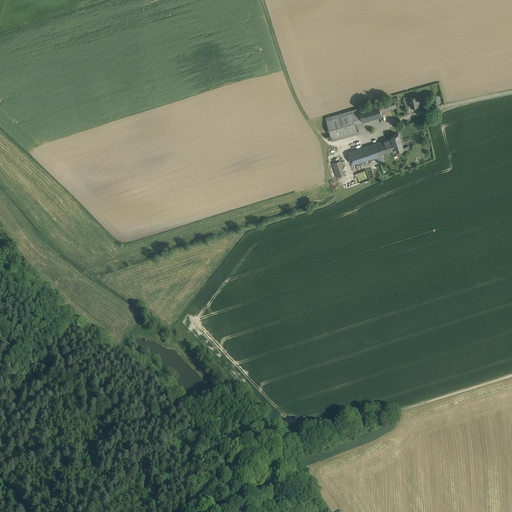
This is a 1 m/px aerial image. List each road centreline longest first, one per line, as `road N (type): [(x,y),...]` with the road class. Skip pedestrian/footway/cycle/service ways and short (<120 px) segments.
road 1 (track): [(0,245),(90,343),(129,368),(232,464),(244,459)]
road 2 (track): [(511,375),(244,459)]
road 3 (track): [(0,436),(46,389),(63,390),(105,412),(154,416),(232,464)]
